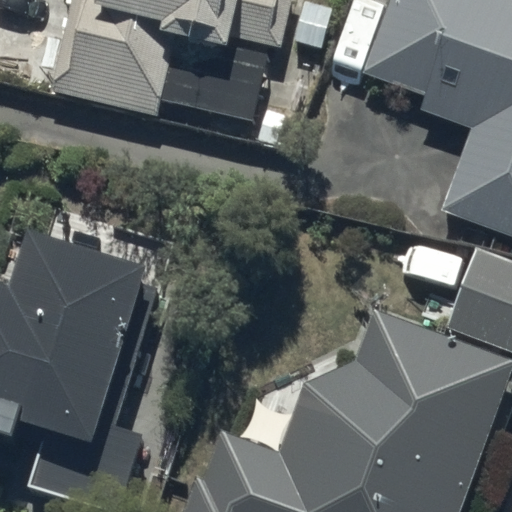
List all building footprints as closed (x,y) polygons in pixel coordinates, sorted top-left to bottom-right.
[(82,0),(59,104),(234,152),(238,135),(253,139),(274,60),(280,61),(295,0),(82,0)] [(511,4),(500,0),(397,0),(366,88),(432,111),(428,123),(478,141),(448,228),(511,250),(511,4)] [(162,266),(25,228),(12,275),(0,271),(0,430),(42,442),(26,497),(78,511),(127,511),(146,449),(115,431),(162,266)] [(511,277),(474,264),(448,341),(511,363),(511,277)] [(283,471),(221,450),(205,497),(198,495),(192,511),(469,511),(511,386),(511,374),(374,327),(357,378),(306,403),(283,471)]
